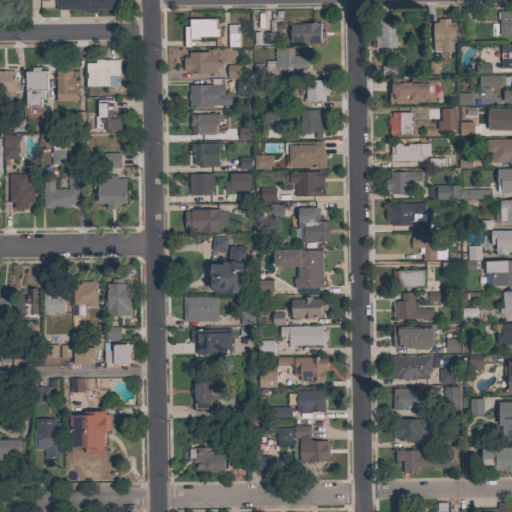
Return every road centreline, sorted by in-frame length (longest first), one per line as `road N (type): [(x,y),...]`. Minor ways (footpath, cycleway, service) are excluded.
road 1 (residential): [(511,489),(0,498)]
road 2 (residential): [(159,511),(153,0)]
road 3 (residential): [(361,511),(357,0)]
road 4 (residential): [(155,242),(0,245)]
road 5 (residential): [(153,32),(0,32)]
